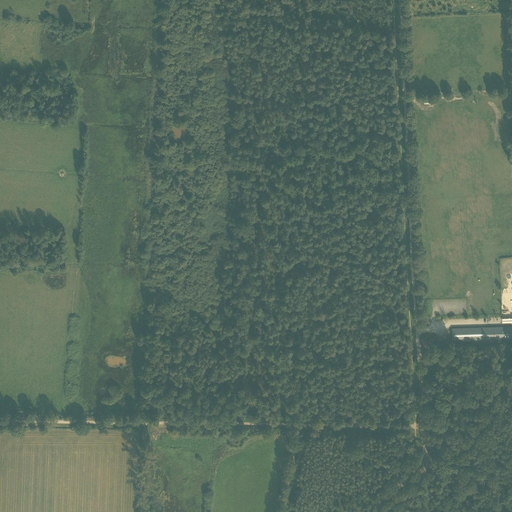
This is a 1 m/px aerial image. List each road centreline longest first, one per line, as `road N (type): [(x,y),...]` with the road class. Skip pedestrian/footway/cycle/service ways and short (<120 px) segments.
road 1 (track): [(422,427),(399,0)]
road 2 (track): [(0,419),(422,427)]
road 3 (unclassified): [(375,511),(470,436),(511,384)]
